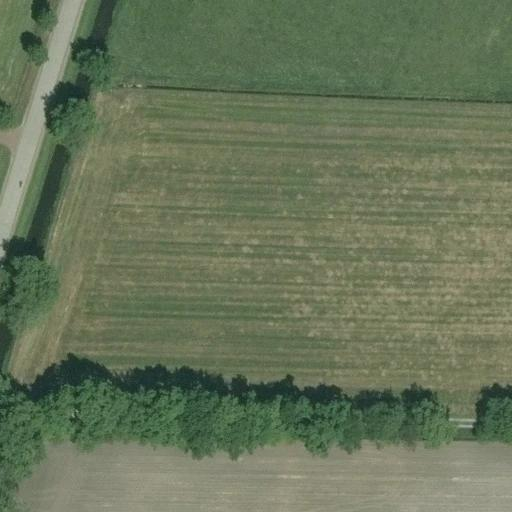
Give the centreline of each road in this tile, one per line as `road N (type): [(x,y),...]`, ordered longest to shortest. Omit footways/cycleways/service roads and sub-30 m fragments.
road 1 (track): [(0,436),(29,413),(57,410),(511,420)]
road 2 (tertiary): [(0,238),(73,0)]
